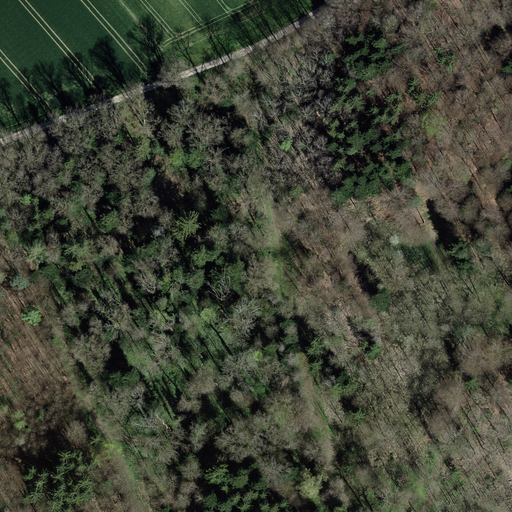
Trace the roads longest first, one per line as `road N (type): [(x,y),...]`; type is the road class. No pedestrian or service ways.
road 1 (track): [(421,482),(380,488),(332,470),(288,323),(265,194),(222,61)]
road 2 (track): [(421,482),(459,387),(466,305),(499,143),(492,75),(511,57)]
road 3 (track): [(332,0),(222,61),(0,142)]
